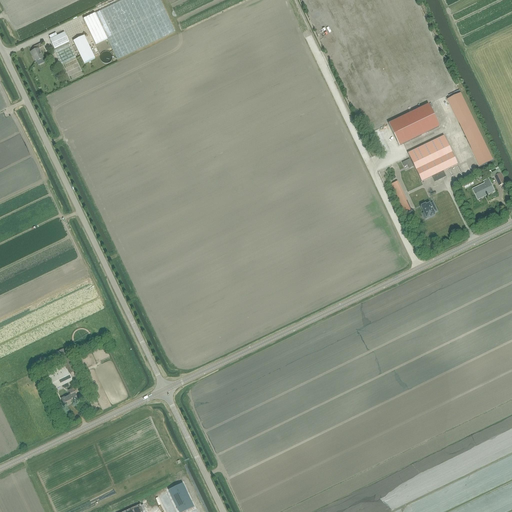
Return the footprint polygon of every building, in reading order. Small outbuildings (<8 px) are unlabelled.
[(159,0),(122,0),(83,19),(95,44),(107,39),(117,59),(175,31),(159,0)] [(54,49),(69,42),(64,33),(50,39),(54,49)] [(84,36),(73,41),(75,46),(80,56),(84,64),(95,59),(84,36)] [(62,65),(76,58),(69,43),(55,50),(62,65)] [(39,49),(42,47),(41,44),(33,47),(35,50),(31,52),(32,56),(33,56),(36,62),(43,58),(39,49)] [(461,93),(447,100),(480,168),(494,161),(461,93)] [(429,104),(388,123),(399,146),(439,126),(429,104)] [(444,136),(407,153),(421,182),(432,176),(435,182),(446,177),(443,171),(458,164),(444,136)] [(499,186),(505,183),(499,169),(489,174),(491,178),(494,177),(499,186)] [(478,199),(494,191),(488,180),(485,182),(486,184),(474,190),(478,199)] [(422,207),(421,207),(424,214),(423,214),(425,219),(428,217),(433,214),(433,213),(436,212),(432,202),(425,206),(424,205),(421,206),(422,207)] [(57,352),(62,364),(64,363),(69,374),(75,371),(64,349),(57,352)] [(64,364),(44,373),(53,390),(72,381),(64,364)] [(74,393),(76,391),(75,388),(68,391),(70,394),(61,399),(65,407),(73,404),(72,402),(77,400),(74,393)] [(195,511),(183,486),(168,495),(176,511),(195,511)]
